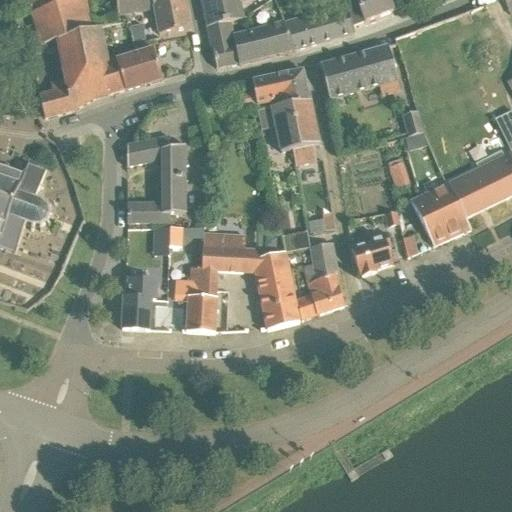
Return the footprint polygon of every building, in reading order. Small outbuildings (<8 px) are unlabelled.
[(26,0),(43,47),(57,43),(87,36),(103,31),(102,29),(94,30),(86,0),(26,0)] [(152,0),(159,36),(191,30),(185,0),(152,0)] [(208,28),(232,23),(245,20),(242,4),(255,1),(254,0),(215,0),(202,3),(208,28)] [(393,13),(393,12),(388,0),(343,0),(346,6),(344,7),(352,28),(353,28),(393,13)] [(355,36),(353,28),(352,28),(344,7),(283,24),(291,54),(295,53),(355,36)] [(488,7),(406,34),(412,52),(494,25),(488,7)] [(92,20),(104,25),(109,14),(97,9),(92,20)] [(246,37),(246,34),(235,37),(232,23),(208,28),(216,70),(239,65),(232,40),(246,37)] [(239,67),(291,54),(283,24),(246,34),(246,37),(232,40),(239,65),(239,67)] [(126,93),(117,60),(110,62),(103,31),(87,36),(57,43),(64,87),(39,96),(45,121),(72,114),(96,101),(125,92),(125,93),(126,93)] [(162,82),(162,81),(150,43),(134,48),(136,55),(117,60),(126,93),(162,82)] [(449,46),(402,62),(407,77),(454,61),(449,46)] [(379,88),(398,83),(388,48),(320,67),(330,102),(379,88)] [(310,101),(304,76),(303,72),(252,83),(252,85),(254,93),(257,105),(259,113),(270,111),(310,101)] [(489,107),(510,103),(505,83),(485,87),(489,107)] [(257,105),(254,93),(237,97),(239,109),(257,105)] [(310,101),(270,111),(280,153),(292,151),(295,168),(317,164),(315,148),(320,147),(310,101)] [(408,140),(423,135),(417,113),(402,118),(408,140)] [(511,134),(511,135),(511,136),(511,137),(507,140),(511,150),(511,154),(444,187),(466,235),(471,232),(465,221),(511,198),(511,134)] [(186,184),(185,146),(170,150),(170,139),(127,147),(127,169),(161,163),(162,184),(186,184)] [(402,165),(401,165),(389,169),(396,189),(409,185),(402,165)] [(0,248),(16,255),(24,233),(25,230),(31,232),(34,233),(34,229),(40,233),(43,232),(42,228),(49,228),(50,226),(47,223),(53,220),(53,217),(49,217),(52,210),(50,208),(47,210),(45,203),(43,202),(41,205),(35,204),(40,190),(43,191),(43,189),(41,188),(46,172),(28,166),(25,174),(23,173),(22,177),(8,172),(9,168),(5,167),(4,171),(0,169),(0,248)] [(128,226),(148,226),(170,226),(170,215),(186,215),(186,184),(162,184),(162,205),(127,206),(128,226)] [(450,242),(466,235),(444,187),(429,194),(450,242)] [(434,249),(450,242),(429,194),(410,203),(434,249)] [(399,226),(396,215),(386,218),(388,228),(399,226)] [(323,221),(325,234),(335,233),(332,218),(332,216),(322,217),(323,221)] [(170,231),(156,230),(155,248),(170,249),(170,245),(170,231)] [(182,231),(170,231),(170,245),(182,246),(182,231)] [(306,232),(285,237),(288,251),(309,247),(306,232)] [(388,251),(391,250),(387,235),(368,241),(369,245),(351,250),(354,260),(353,260),(354,261),(355,261),(360,278),(361,277),(362,279),(377,275),(376,273),(393,267),(388,251)] [(408,261),(418,256),(414,237),(404,242),(408,261)] [(247,240),(239,239),(205,238),(203,274),(194,273),(192,294),(217,296),(218,275),(257,278),(267,333),(299,325),(286,255),(258,262),(259,255),(246,254),(247,240)] [(335,276),(338,276),(332,246),(310,250),(316,282),(335,276)] [(338,289),(335,276),(316,282),(307,285),(310,297),(296,302),(301,323),(344,309),(339,289),(338,289)] [(150,333),(150,303),(157,303),(158,283),(130,282),(129,300),(124,300),(122,332),(150,333)] [(216,302),(217,296),(192,294),(192,300),(191,300),(186,335),(215,336),(218,302),(216,302)]
